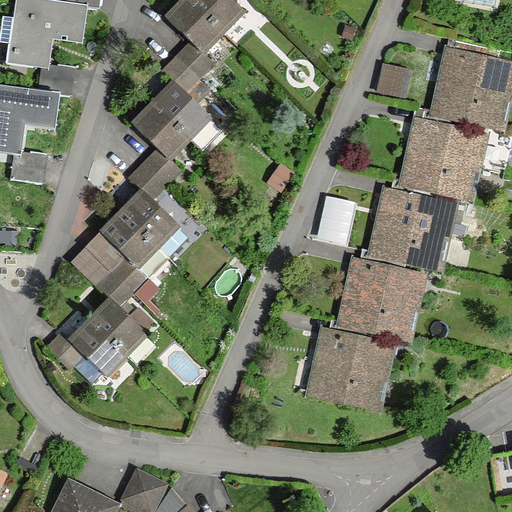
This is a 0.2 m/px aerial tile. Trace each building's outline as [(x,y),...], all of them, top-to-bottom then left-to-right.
[(49,173),(51,158),(23,154),(27,128),(35,129),(36,124),(42,125),(42,131),(57,132),(62,96),(74,98),(76,84),(77,71),(52,67),(55,41),(63,42),(64,39),(69,39),(68,43),(84,46),(89,9),(101,11),(102,0),(67,0),(67,4),(34,0),(18,0),(9,66),(42,68),(39,92),(0,86),(0,154),(15,156),(12,181),(47,186),(49,173)] [(110,383),(151,341),(147,337),(158,325),(133,299),(149,281),(140,273),(182,229),(157,204),(186,174),(175,164),(214,122),(187,94),(218,65),(208,57),(250,12),(236,0),(183,0),(166,18),(194,43),(177,58),(160,73),(175,87),(134,126),(157,150),(143,164),(129,179),(143,194),(88,251),(73,266),(111,304),(71,344),(61,335),(50,347),(72,371),(84,359),(110,383)] [(511,92),(511,67),(450,55),(437,114),(505,128),(511,92)] [(412,96),(419,69),(390,61),(383,88),(412,96)] [(487,141),(420,127),(407,186),(474,200),(487,141)] [(354,243),(363,200),(334,193),(325,237),(354,243)] [(458,211),(391,196),(378,256),(445,270),(458,211)] [(427,282),(359,268),(347,328),(414,342),(427,282)] [(394,352),(327,337),(314,397),(381,411),(394,352)] [(0,494),(9,476),(0,470),(0,494)] [(155,511),(168,487),(138,472),(122,504),(138,511),(155,511)] [(71,482),(56,511),(122,511),(124,509),(71,482)] [(194,511),(175,491),(163,511),(194,511)]
